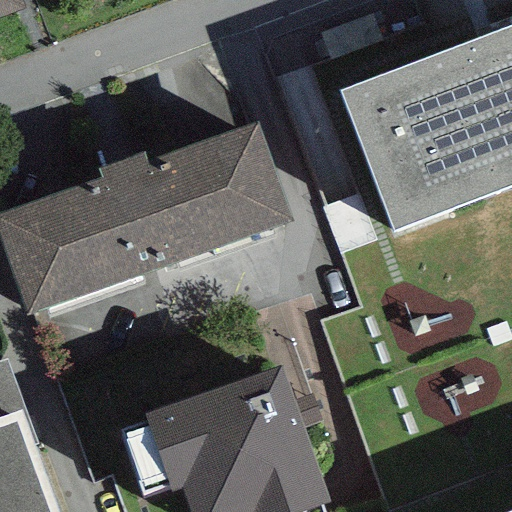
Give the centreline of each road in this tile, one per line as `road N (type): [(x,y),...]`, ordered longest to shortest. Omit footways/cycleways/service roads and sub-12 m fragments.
road 1 (unknown): [(231,0),(329,272)]
road 2 (residential): [(224,0),(0,83)]
